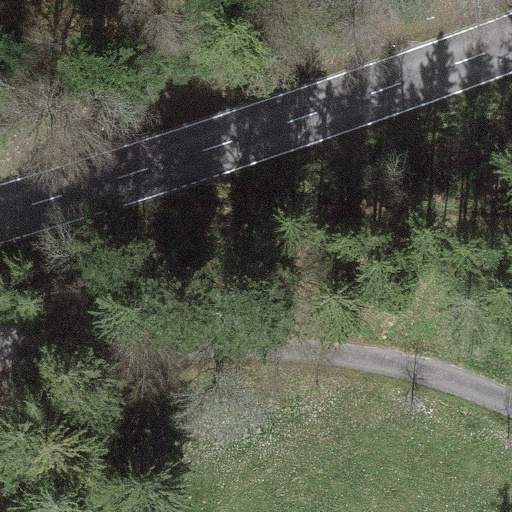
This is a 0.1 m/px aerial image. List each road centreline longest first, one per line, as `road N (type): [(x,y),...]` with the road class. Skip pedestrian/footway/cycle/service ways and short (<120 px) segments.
road 1 (secondary): [(511,43),(0,206)]
road 2 (track): [(511,408),(373,361),(242,335),(0,323)]
